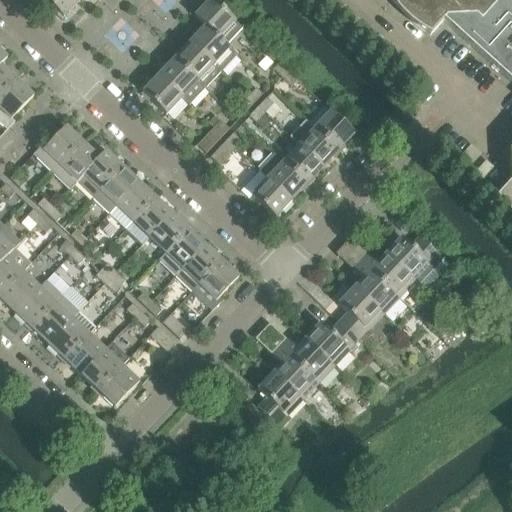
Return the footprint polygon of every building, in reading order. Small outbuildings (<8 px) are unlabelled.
[(35,0),(37,1),(37,0),(41,0),(63,20),(79,3),(75,0),(35,0)] [(511,0),(391,0),(390,2),(395,9),(398,14),(403,18),(407,23),(412,26),(417,30),(423,34),(430,37),(441,25),(511,86),(511,148),(509,152),(510,182),(506,187),(502,192),(496,198),(499,204),(504,210),(510,216),(511,218),(511,0)] [(204,29),(236,58),(237,58),(233,54),(248,39),(240,32),(241,31),(210,1),(194,19),(204,29)] [(189,45),(220,75),(236,58),(204,29),(189,45)] [(173,61),(205,91),(220,75),(189,45),(173,61)] [(158,78),(182,100),(189,108),(205,91),(173,61),(158,78)] [(272,72),(281,80),(287,74),(278,65),(272,72)] [(0,99),(16,83),(0,67),(0,99)] [(296,83),(287,74),(281,80),(290,89),(296,83)] [(182,100),(158,78),(142,95),(165,117),(182,100)] [(0,127),(6,133),(14,124),(11,122),(33,99),(16,83),(0,99),(0,127)] [(255,90),(247,99),(253,105),(262,96),(255,90)] [(238,108),(244,114),(253,105),(247,99),(238,108)] [(266,100),(257,109),(264,116),(273,106),(266,100)] [(273,106),(264,116),(271,122),(279,113),(273,106)] [(255,125),(264,116),(257,109),(249,119),(255,125)] [(313,131),(337,154),(354,137),(330,114),(313,131)] [(262,131),(269,123),(263,118),(256,125),(262,131)] [(220,123),(213,130),(222,138),(228,131),(220,123)] [(298,148),(322,170),(337,154),(313,131),(305,123),(289,139),(298,148)] [(53,176),(82,145),(65,129),(43,152),(40,149),(33,157),(53,176)] [(213,130),(197,147),(206,155),(222,138),(213,130)] [(241,144),(233,135),(226,143),(235,151),(241,144)] [(219,168),(235,151),(226,143),(210,160),(219,168)] [(69,191),(98,160),(82,145),(53,176),(69,191)] [(298,148),(282,164),(306,187),(322,170),(298,148)] [(470,148),(459,160),(469,170),(481,157),(470,148)] [(99,193),(122,169),(105,153),(98,160),(69,191),(70,192),(76,185),(92,200),(99,193)] [(482,181),(492,169),(485,163),(475,175),(482,181)] [(282,164),(267,181),(290,203),(306,187),(282,164)] [(122,169),(99,193),(92,200),(109,216),(138,185),(122,169)] [(248,201),(251,198),(274,220),(290,203),(267,181),(259,174),(240,194),(248,201)] [(10,182),(19,190),(25,184),(16,175),(10,182)] [(500,181),(495,186),(502,192),(506,187),(510,182),(504,176),(500,181)] [(132,225),(155,201),(138,185),(109,216),(125,232),(132,225)] [(15,195),(5,186),(0,191),(0,192),(9,201),(15,195)] [(43,201),(37,207),(46,216),(52,209),(43,201)] [(155,201),(132,225),(125,232),(142,248),(149,240),(171,217),(155,201)] [(61,218),(52,209),(46,216),(55,224),(61,218)] [(27,218),(36,227),(42,220),(33,212),(27,218)] [(149,240),(165,256),(188,232),(171,217),(149,240)] [(45,236),(51,229),(42,220),(36,227),(45,236)] [(0,264),(12,252),(20,244),(3,228),(0,231),(0,264)] [(76,232),(70,239),(79,247),(85,241),(76,232)] [(188,232),(165,256),(158,263),(175,279),(204,248),(188,232)] [(385,256),(414,284),(429,268),(433,271),(443,261),(422,242),(413,251),(401,240),(385,256)] [(94,250),(85,241),(79,247),(88,256),(94,250)] [(60,250),(69,258),(75,252),(66,243),(60,250)] [(192,295),(221,264),(204,248),(175,279),(192,295)] [(12,252),(0,264),(0,297),(22,274),(30,266),(14,250),(13,252),(12,252)] [(78,267),(84,261),(75,252),(69,258),(78,267)] [(398,301),(414,284),(385,256),(376,266),(364,254),(357,261),(398,301)] [(383,317),(398,301),(357,261),(349,270),(361,281),(353,290),(383,317)] [(192,295),(211,313),(219,305),(216,303),(238,280),(221,264),(192,295)] [(107,266),(103,270),(101,272),(110,281),(116,275),(107,266)] [(95,279),(104,287),(110,281),(101,272),(95,279)] [(39,290),(22,274),(0,297),(0,302),(14,316),(39,290)] [(125,283),(116,275),(110,281),(119,289),(125,283)] [(114,296),(117,292),(119,289),(110,281),(104,287),(114,296)] [(39,290),(14,316),(31,331),(62,298),(46,283),(39,290)] [(367,333),(383,317),(353,290),(337,307),(349,318),(341,327),(361,347),(371,337),(367,333)] [(142,295),(136,301),(145,310),(151,304),(142,295)] [(62,298),(31,331),(47,347),(79,314),(62,298)] [(161,312),(151,304),(145,310),(155,319),(161,312)] [(126,312),(135,321),(141,314),(132,306),(126,312)] [(79,314),(47,347),(64,363),(88,337),(95,330),(79,314)] [(144,329),(150,323),(141,314),(135,321),(144,329)] [(170,317),(162,325),(179,342),(187,333),(170,317)] [(352,357),(361,347),(341,327),(332,336),(320,325),(304,342),(333,369),(348,354),(352,357)] [(166,355),(175,346),(157,330),(149,339),(166,355)] [(105,353),(88,337),(64,363),(80,378),(105,353)] [(318,386),(333,369),(304,342),(296,350),(283,339),(276,347),(318,386)] [(105,353),(80,378),(97,394),(122,369),(128,361),(112,345),(105,353)] [(302,403),(318,386),(276,347),(268,355),(281,366),(272,375),(302,403)] [(122,369),(97,394),(114,410),(138,385),(122,369)] [(302,403),(272,375),(256,392),(269,403),(259,413),(280,433),(290,422),(286,419),(302,403)]
